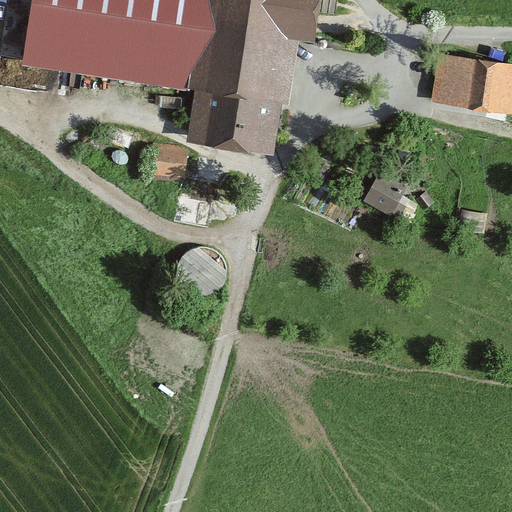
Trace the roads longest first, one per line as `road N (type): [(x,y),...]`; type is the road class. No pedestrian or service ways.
road 1 (track): [(172,511),(296,119),(368,114),(392,93),(403,29)]
road 2 (residential): [(368,0),(403,29),(511,32)]
